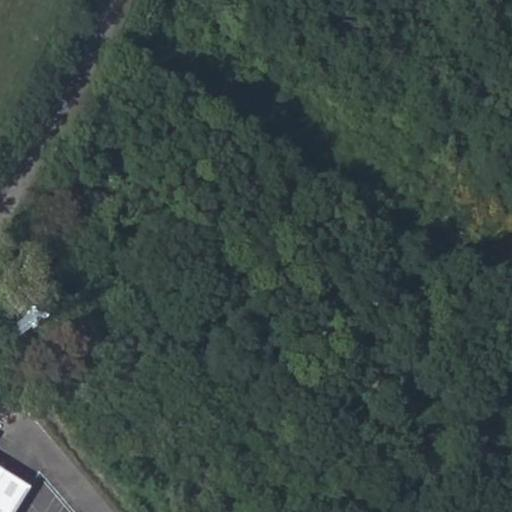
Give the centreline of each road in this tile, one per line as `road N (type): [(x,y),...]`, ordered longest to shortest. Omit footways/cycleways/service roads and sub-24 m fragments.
road 1 (tertiary): [(0,216),(81,68),(108,0)]
road 2 (residential): [(0,406),(89,511)]
